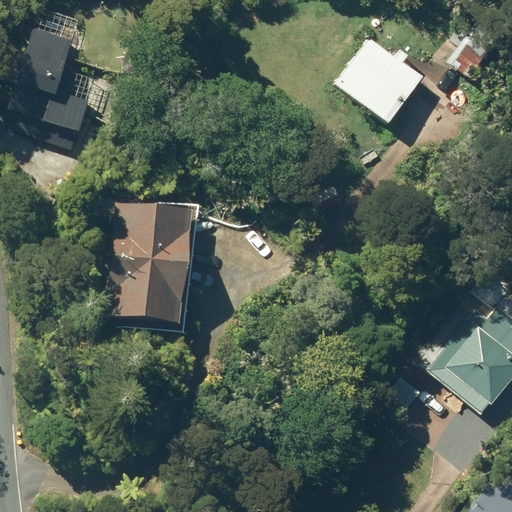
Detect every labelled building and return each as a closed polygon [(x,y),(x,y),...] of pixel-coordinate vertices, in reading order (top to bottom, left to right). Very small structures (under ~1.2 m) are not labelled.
[(11,136),(69,155),(97,85),(61,73),(71,46),(31,32),(23,58),(8,52),(0,75),(0,87),(12,91),(3,118),(16,123),(11,136)] [(447,66),(467,83),(489,55),(467,38),(447,66)] [(391,62),(367,43),(331,92),(385,133),(422,85),(401,69),(407,62),(398,55),(391,62)] [(308,200),(314,217),(340,207),(333,190),(308,200)] [(97,324),(177,333),(189,220),(110,211),(97,324)] [(421,371),(476,414),(511,369),(511,324),(491,307),(482,318),(471,309),(421,371)] [(403,415),(410,421),(414,416),(407,410),(403,415)] [(511,511),(511,479),(511,481),(503,476),(492,491),(482,484),(462,511),(511,511)]
